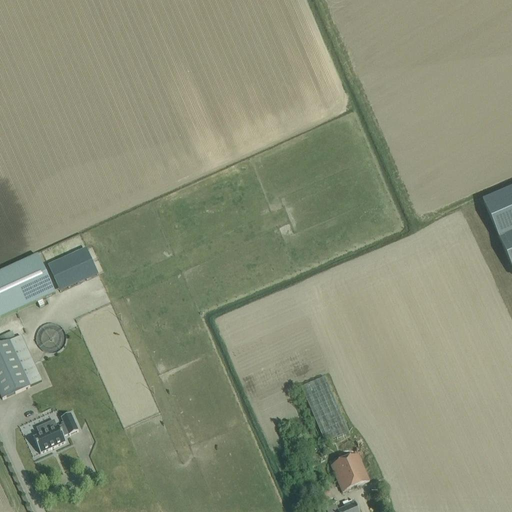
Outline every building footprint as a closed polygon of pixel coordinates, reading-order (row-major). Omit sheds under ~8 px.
[(511,191),(483,204),(511,269),(511,191)] [(134,245),(111,255),(116,267),(130,260),(133,268),(142,264),(134,245)] [(0,273),(0,320),(18,312),(55,295),(38,256),(0,273)] [(8,340),(20,336),(18,331),(7,336),(8,340)] [(0,394),(2,400),(30,388),(42,382),(21,337),(0,346),(0,394)] [(33,439),(40,455),(66,443),(63,438),(69,435),(69,436),(78,432),(70,415),(61,419),(64,425),(59,428),(57,428),(54,422),(45,426),(48,432),(33,439)] [(369,482),(358,456),(338,464),(336,460),(330,463),(331,467),(342,494),(369,482)] [(338,510),(336,506),(326,510),(327,511),(358,511),(357,508),(354,501),(344,506),(344,508),(338,510)]
